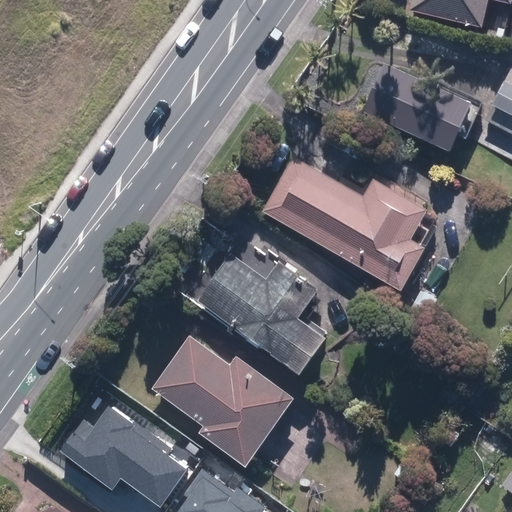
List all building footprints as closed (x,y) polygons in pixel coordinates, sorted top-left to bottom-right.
[(511,7),(511,0),(410,0),(407,16),(476,33),(484,1),(511,7)] [(381,65),(358,115),(448,156),(471,107),(381,65)] [(511,65),(488,111),(511,123),(511,65)] [(291,158),(258,216),(385,289),(425,219),(366,185),(359,197),(291,158)] [(233,259),(196,306),(295,383),(326,344),(300,323),(319,299),(276,266),(263,282),(233,259)] [(185,334),(147,387),(200,425),(193,435),(239,468),(291,397),(235,357),(228,366),(185,334)] [(125,465),(162,495),(200,448),(126,389),(116,401),(109,396),(72,443),(115,477),(125,465)] [(279,511),(215,462),(180,506),(187,511),(279,511)] [(511,511),(511,468),(498,488),(511,497),(511,505),(506,511),(511,511)]
